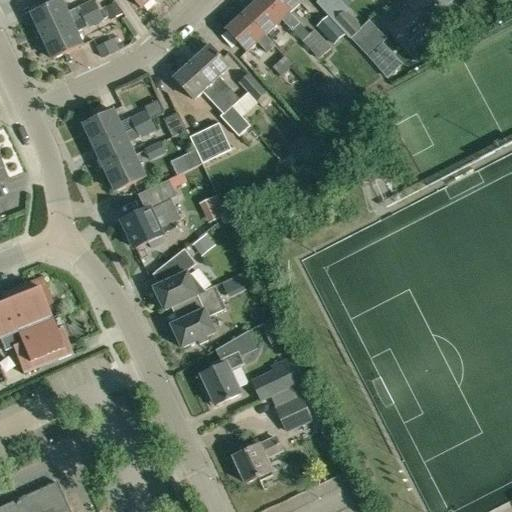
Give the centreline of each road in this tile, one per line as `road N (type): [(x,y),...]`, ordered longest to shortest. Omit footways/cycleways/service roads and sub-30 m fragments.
road 1 (residential): [(216,511),(118,303),(65,236)]
road 2 (residential): [(27,113),(128,63),(210,0)]
road 3 (residential): [(65,236),(27,113)]
